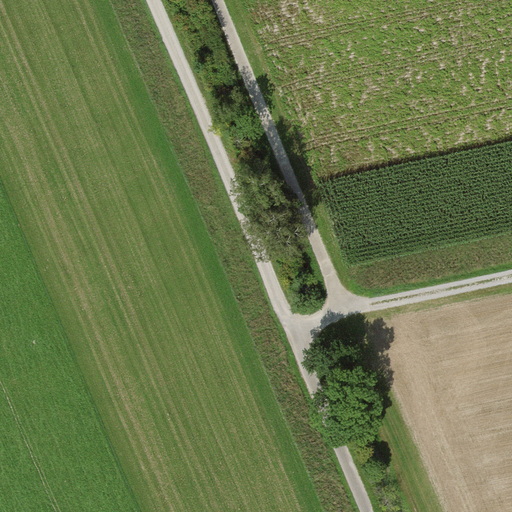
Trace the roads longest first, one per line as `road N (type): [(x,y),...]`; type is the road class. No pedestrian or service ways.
road 1 (track): [(370,511),(151,0)]
road 2 (track): [(351,310),(221,0)]
road 3 (track): [(299,337),(351,310),(511,279)]
